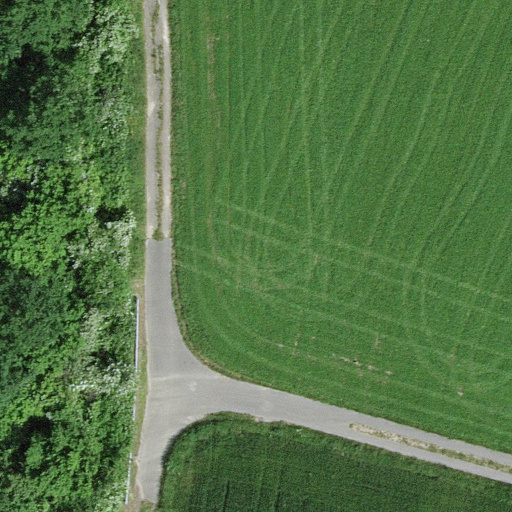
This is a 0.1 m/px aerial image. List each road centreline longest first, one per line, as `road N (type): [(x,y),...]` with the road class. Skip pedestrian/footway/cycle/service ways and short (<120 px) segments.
road 1 (track): [(146,511),(160,180),(153,0)]
road 2 (track): [(511,472),(156,373)]
